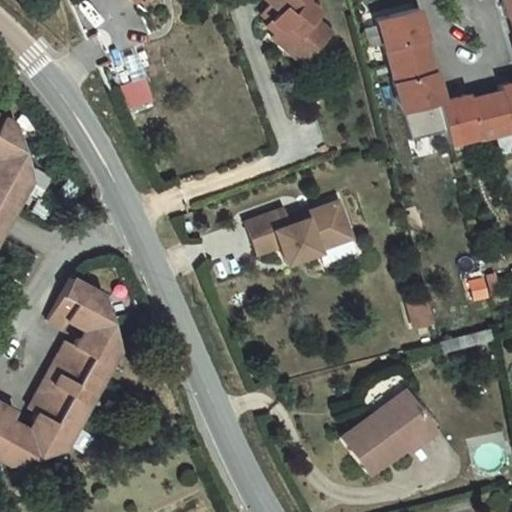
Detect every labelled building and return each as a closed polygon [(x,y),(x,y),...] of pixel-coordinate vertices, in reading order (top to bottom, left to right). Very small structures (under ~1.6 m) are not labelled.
[(164,0),(96,0),(95,2),(126,36),(164,0)] [(314,24),(288,0),(283,0),(258,28),(271,39),(262,49),(269,55),(278,63),(274,67),(270,72),(286,85),(294,76),(309,89),(329,67),(312,52),(317,46),(304,35),(314,24)] [(511,17),(502,20),(509,51),(511,50),(511,51),(511,17)] [(415,40),(374,50),(400,143),(436,134),(441,133),(432,102),(430,103),(421,72),(424,71),(415,40)] [(117,83),(138,75),(130,51),(108,58),(117,83)] [(294,76),(286,85),(301,99),(309,89),(294,76)] [(441,133),(436,134),(445,175),(476,168),(476,170),(509,162),(509,160),(511,159),(511,116),(498,119),(500,124),(468,132),(467,127),(441,133)] [(0,244),(22,206),(7,166),(0,162),(0,244)] [(281,248),(242,261),(254,295),(277,288),(283,307),(317,295),(316,293),(314,285),(347,274),(338,247),(336,242),(302,254),(303,259),(286,265),(281,248)] [(347,274),(314,285),(316,293),(350,282),(347,274)] [(407,327),(429,325),(426,302),(405,305),(407,327)] [(93,327),(63,311),(39,355),(54,363),(59,353),(64,357),(71,355),(76,370),(66,373),(68,379),(58,374),(21,442),(27,445),(23,452),(26,458),(14,462),(12,455),(5,451),(9,444),(0,438),(0,497),(3,499),(56,484),(109,386),(93,327)] [(402,494),(437,471),(408,428),(401,433),(423,464),(394,483),(399,491),(402,494)] [(358,511),(366,511),(399,491),(394,483),(423,464),(401,433),(336,477),(358,511)]
